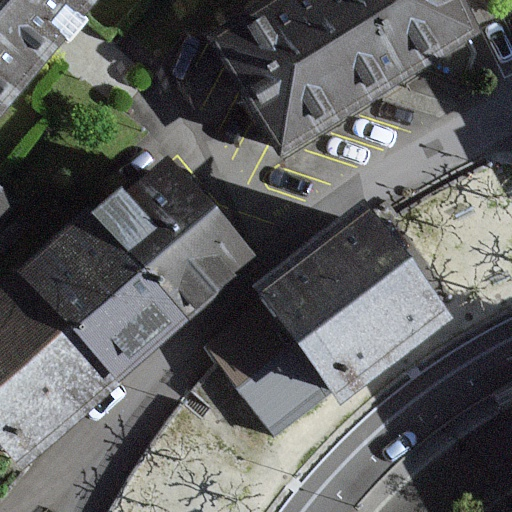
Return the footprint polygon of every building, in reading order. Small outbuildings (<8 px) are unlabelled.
[(0,0),(0,109),(71,23),(43,0),(0,0)] [(43,0),(71,23),(89,0),(43,0)] [(280,146),(474,38),(453,0),(281,0),(218,36),(280,146)] [(250,257),(170,162),(93,211),(187,317),(250,257)] [(119,381),(187,317),(93,211),(23,271),(10,280),(109,389),(119,381)] [(446,320),(368,214),(262,292),(270,303),(210,347),(273,431),(334,386),(342,397),(446,320)] [(0,439),(23,464),(109,389),(10,280),(0,287),(0,439)]
